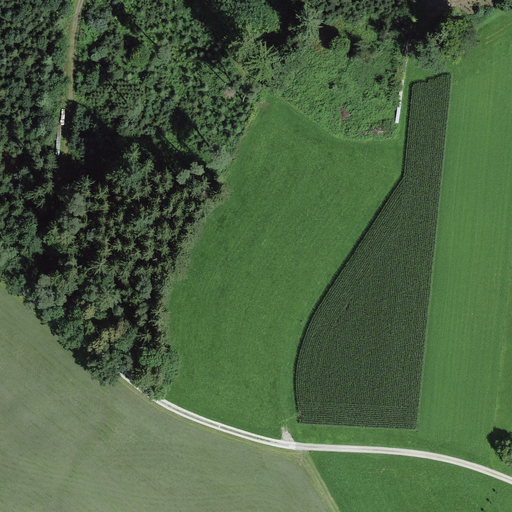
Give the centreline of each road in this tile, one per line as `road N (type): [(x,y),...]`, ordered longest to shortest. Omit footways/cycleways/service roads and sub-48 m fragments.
road 1 (track): [(511,480),(423,454),(282,444),(184,413),(146,393),(0,266)]
road 2 (track): [(27,291),(51,224),(82,0)]
